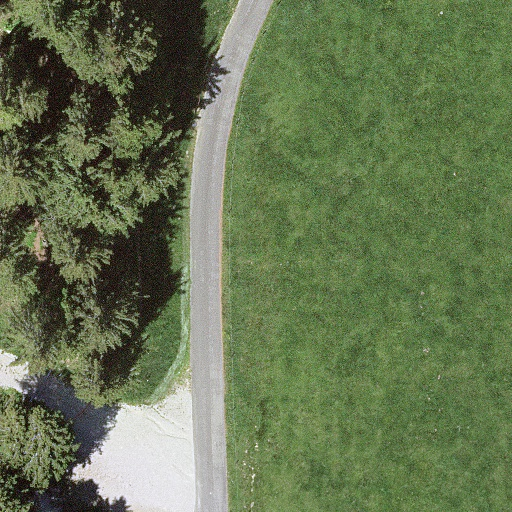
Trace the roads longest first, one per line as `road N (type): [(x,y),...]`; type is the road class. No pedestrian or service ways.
road 1 (unclassified): [(265,0),(241,45),(217,135),(214,511)]
road 2 (track): [(212,441),(0,363)]
